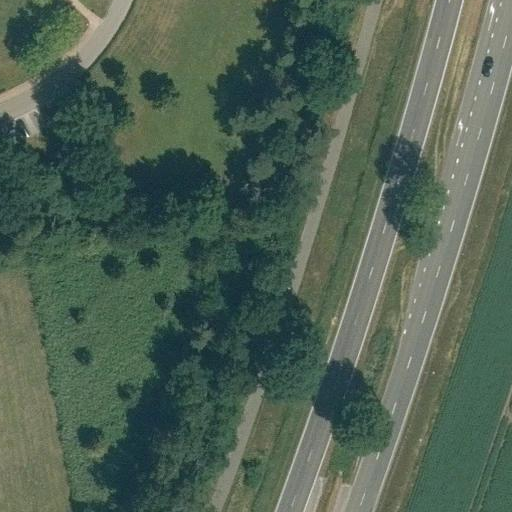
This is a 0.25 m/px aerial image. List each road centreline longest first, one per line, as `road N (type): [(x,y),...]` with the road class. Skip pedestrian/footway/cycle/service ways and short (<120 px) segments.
road 1 (primary): [(450,0),(400,187),(290,511)]
road 2 (primary): [(358,511),(426,315),(511,17)]
